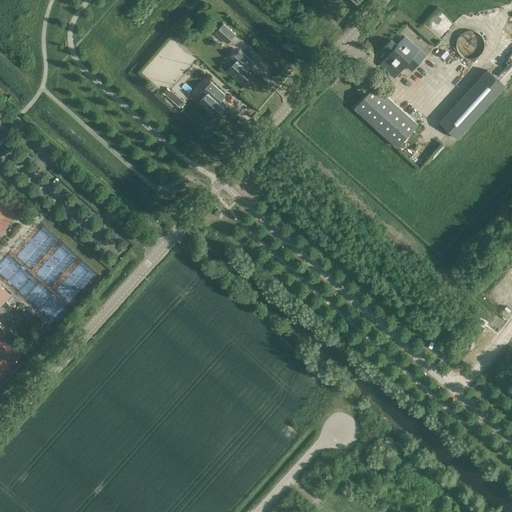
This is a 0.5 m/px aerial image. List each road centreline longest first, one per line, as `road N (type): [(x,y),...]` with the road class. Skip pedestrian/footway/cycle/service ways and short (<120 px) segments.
road 1 (tertiary): [(0,429),(385,0)]
road 2 (track): [(511,72),(504,81),(482,62),(427,118),(343,48)]
